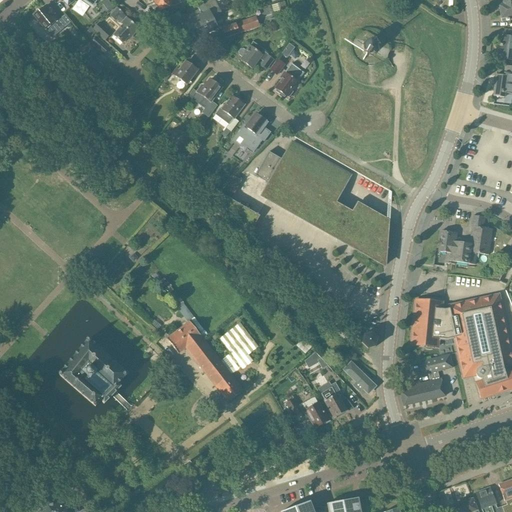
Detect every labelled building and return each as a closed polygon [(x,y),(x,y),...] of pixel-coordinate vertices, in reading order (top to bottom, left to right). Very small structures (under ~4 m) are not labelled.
[(181,3),(180,0),(152,0),(154,5),(157,4),(159,11),(172,6),(172,7),(181,3)] [(201,0),(195,3),(201,15),(188,22),(196,38),(216,28),(212,20),(222,15),(218,7),(214,0),(201,0)] [(511,0),(502,0),(503,5),(499,6),(502,22),(506,21),(509,21),(509,20),(511,19),(511,0)] [(290,21),(284,2),(272,5),(275,16),(277,16),(277,18),(274,19),(275,23),(278,22),(279,24),(290,21)] [(35,16),(34,16),(48,34),(52,38),(65,27),(70,23),(64,16),(58,21),(58,20),(54,14),(50,9),(49,10),(46,6),(40,12),(38,11),(34,14),(35,16)] [(116,9),(109,17),(114,22),(116,20),(120,25),(120,24),(122,25),(113,36),(112,38),(116,42),(117,40),(122,44),(130,35),(131,37),(138,29),(126,18),(125,19),(121,14),(122,13),(116,9)] [(259,26),(256,17),(222,29),(225,38),(259,26)] [(112,35),(99,23),(93,29),(106,41),(112,35)] [(96,33),(90,27),(84,34),(90,39),(96,33)] [(511,37),(505,37),(504,45),(500,45),(498,59),(511,60),(511,37)] [(109,49),(96,38),(90,44),(94,47),(87,55),(89,57),(79,69),(92,80),(103,69),(94,60),(100,53),(103,55),(109,49)] [(371,40),(369,40),(368,40),(366,40),(365,41),(364,42),(362,44),(361,48),(362,51),(363,53),(364,54),(365,55),(365,56),(366,56),(367,56),(369,57),(372,57),(373,56),(375,56),(376,55),(377,53),(378,52),(379,50),(379,49),(379,48),(379,47),(379,46),(378,45),(377,42),(376,41),(374,40),(372,40),(371,40)] [(280,54),(286,58),(294,47),(288,43),(280,54)] [(240,49),(239,52),(239,55),(242,57),(240,60),(252,69),(259,59),(263,62),(260,66),(265,70),(273,59),(262,52),(263,50),(260,47),(257,51),(249,46),(246,51),(243,49),(240,49)] [(285,65),(278,60),(270,71),(277,76),(285,65)] [(191,67),(186,63),(180,70),(178,69),(173,75),(174,75),(169,82),(175,87),(180,81),(186,85),(197,71),(196,70),(196,68),(192,66),(191,67)] [(282,80),(275,89),(281,93),(280,94),(284,97),(285,96),(287,97),(287,96),(289,97),(293,92),(291,91),(297,83),(297,82),(304,73),(291,64),(285,73),(284,73),(280,79),(282,80)] [(511,66),(506,66),(504,76),(496,75),(493,97),(502,98),(502,93),(511,94),(511,66)] [(171,75),(167,73),(162,80),(166,82),(171,75)] [(212,79),(211,79),(204,88),(202,87),(197,93),(192,99),(205,109),(202,113),(209,118),(217,106),(212,102),(221,89),(220,88),(221,86),(217,84),(215,85),(211,81),(212,79)] [(238,101),(233,97),(226,105),(226,104),(221,110),(220,109),(215,115),(229,125),(233,119),(244,105),(242,104),(243,103),(239,100),(238,101)] [(244,126),(237,136),(244,141),(243,143),(254,151),(262,141),(264,142),(270,133),(263,128),(265,126),(267,123),(264,121),(261,119),(262,118),(258,115),(257,116),(256,115),(246,128),(244,126)] [(160,138),(157,142),(163,146),(166,142),(160,138)] [(350,176),(291,143),(282,160),(268,152),(255,176),(266,182),(268,184),(267,186),(261,195),(338,238),(386,265),(387,251),(386,251),(386,247),(389,249),(389,248),(386,247),(387,235),(388,236),(388,235),(387,234),(389,216),(388,216),(388,220),(365,207),(363,206),(362,206),(360,206),(358,206),(357,207),(355,208),(354,209),(353,210),(352,213),(335,203),(337,199),(350,176)] [(187,163),(180,158),(177,162),(184,168),(187,163)] [(216,176),(207,189),(213,194),(223,181),(216,176)] [(242,182),(234,177),(214,198),(226,209),(233,198),(242,182)] [(485,218),(473,216),(471,228),(472,228),(470,240),(454,238),(454,233),(441,231),(438,252),(446,253),(444,264),(454,265),(454,263),(474,266),(476,254),(488,256),(492,230),(483,229),(485,218)] [(511,367),(511,360),(498,296),(448,307),(448,309),(444,310),(441,309),(441,304),(415,301),(411,345),(437,347),(439,347),(439,341),(447,341),(455,339),(463,378),(476,375),(476,376),(477,377),(477,378),(478,379),(479,379),(480,379),(481,380),(482,382),(476,384),(481,399),(511,389),(511,372),(510,368),(511,367)] [(220,361),(190,322),(167,339),(179,354),(185,348),(214,386),(215,386),(227,403),(243,391),(227,371),(258,348),(239,324),(219,340),(230,354),(220,361)] [(372,333),(371,333),(371,334),(364,335),(363,336),(364,336),(362,343),(362,344),(367,349),(368,349),(372,348),(375,347),(376,347),(377,339),(378,339),(377,339),(376,338),(376,337),(375,337),(372,334),(372,333)] [(86,344),(59,375),(97,409),(102,402),(105,405),(112,396),(116,392),(120,387),(118,386),(128,375),(94,344),(89,340),(86,344)] [(453,369),(450,355),(419,362),(423,376),(428,375),(430,382),(418,384),(417,382),(399,386),(404,406),(445,396),(443,386),(441,379),(439,380),(437,372),(453,369)] [(328,366),(321,359),(318,361),(322,369),(328,366)] [(370,382),(350,363),(344,370),(357,383),(353,386),(360,392),(363,389),(368,394),(375,387),(370,382)] [(335,383),(331,386),(329,383),(318,389),(334,418),(336,417),(337,418),(341,416),(341,414),(346,411),(347,412),(353,409),(346,399),(341,402),(340,400),(344,398),(335,383)] [(318,403),(314,397),(300,406),(306,417),(309,416),(316,428),(328,421),(318,403)] [(300,411),(293,399),(285,404),(292,415),(300,411)] [(511,481),(499,485),(506,503),(506,502),(507,506),(502,508),(503,511),(511,511),(511,505),(511,504),(511,481)] [(29,485),(16,484),(15,496),(28,497),(29,485)] [(477,498),(472,500),(477,511),(503,511),(502,508),(497,509),(496,505),(490,489),(476,494),(477,498)] [(282,511),(368,511),(367,499),(359,502),(350,506),(337,508),(328,508),(312,507),(310,502),(308,503),(302,505),(288,510),(287,510),(282,511)] [(477,511),(472,500),(452,507),(454,511),(477,511)] [(67,503),(45,502),(44,511),(38,511),(37,511),(66,511),(78,511),(79,504),(67,504),(67,503)]
